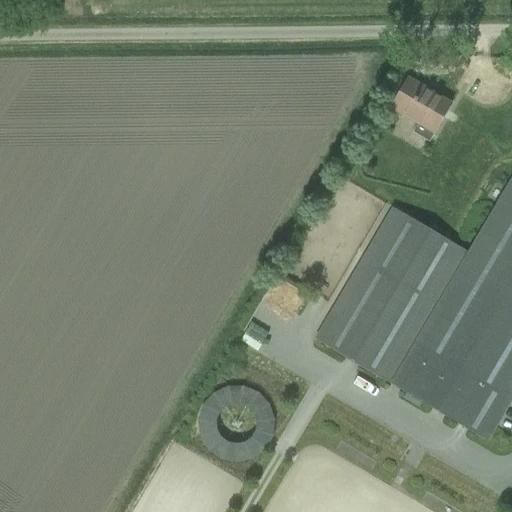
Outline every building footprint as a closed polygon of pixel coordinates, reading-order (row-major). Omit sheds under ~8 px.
[(386,107),(429,134),(448,101),(405,75),(386,107)] [(511,165),(386,378),(488,438),(511,397),(511,165)] [(308,327),(385,371),(458,244),(381,200),(308,327)] [(252,294),(276,317),(292,300),(267,277),(252,294)] [(339,392),(334,402),(363,418),(368,409),(339,392)]
